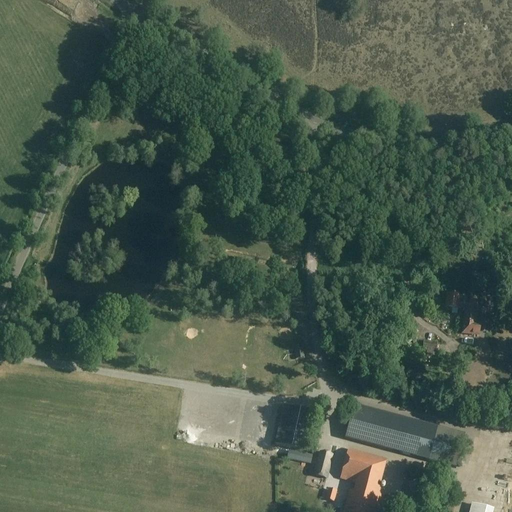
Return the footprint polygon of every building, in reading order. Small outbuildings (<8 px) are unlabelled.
[(470,298),(470,304),(459,302),(460,297),(447,295),(445,309),(458,311),(458,310),(466,311),(463,334),(478,336),(479,327),(474,326),(475,317),(477,317),(478,310),(476,310),(477,305),(474,305),(475,299),(470,298)] [(433,351),(437,352),(438,343),(424,341),(423,350),(428,350),(427,355),(432,356),(433,351)] [(294,347),(296,360),(305,358),(303,346),(294,347)] [(276,448),(305,455),(314,414),(285,407),(276,448)] [(353,407),(345,440),(455,468),(463,435),(353,407)] [(328,426),(334,440),(338,438),(332,424),(328,426)] [(377,511),(382,491),(379,490),(386,460),(347,450),(340,480),(356,483),(354,492),(349,491),(343,511),(377,511)] [(307,475),(327,480),(333,456),(314,451),(307,475)] [(400,505),(420,510),(425,489),(405,484),(400,505)] [(511,491),(505,488),(503,492),(511,496),(511,495),(511,491)] [(325,501),(333,503),(336,492),(328,490),(325,501)]
